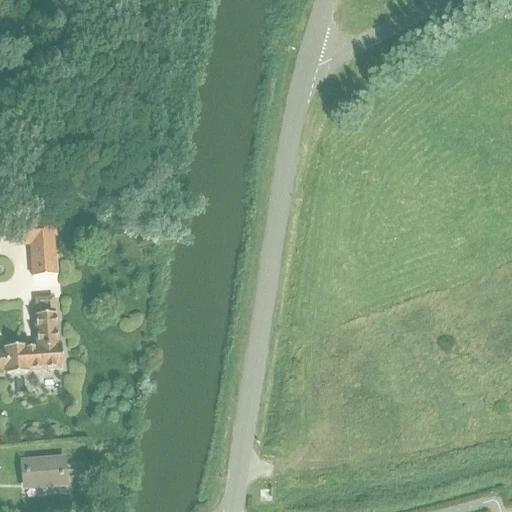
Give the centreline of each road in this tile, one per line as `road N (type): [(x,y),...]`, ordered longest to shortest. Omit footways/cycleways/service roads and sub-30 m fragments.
road 1 (unclassified): [(232,511),(300,80)]
road 2 (unclassified): [(300,80),(441,0)]
